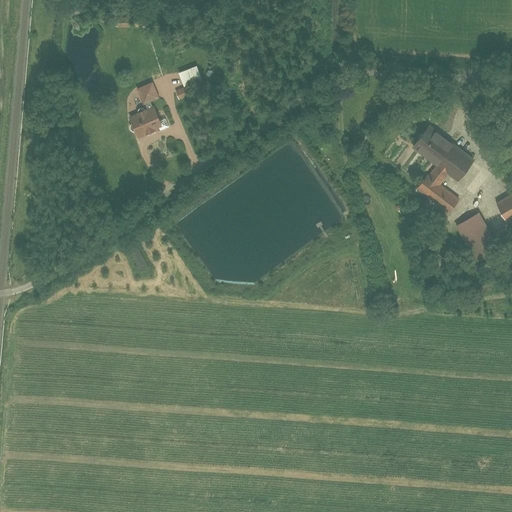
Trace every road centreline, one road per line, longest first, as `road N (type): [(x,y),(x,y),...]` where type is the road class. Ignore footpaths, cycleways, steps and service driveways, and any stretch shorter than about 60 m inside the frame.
road 1 (unclassified): [(0,292),(39,282),(334,87),(369,79),(511,80)]
road 2 (track): [(334,87),(345,158),(377,210),(408,311),(511,295)]
